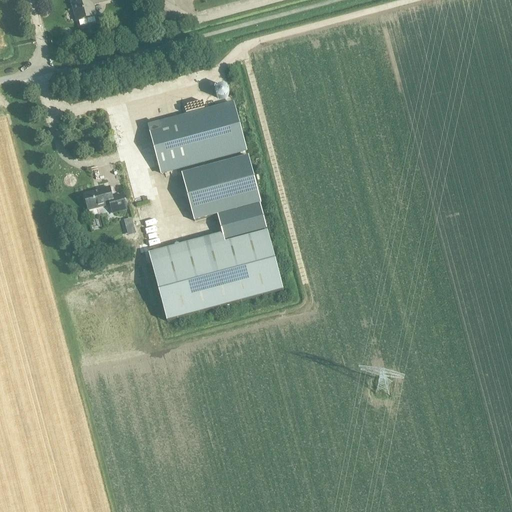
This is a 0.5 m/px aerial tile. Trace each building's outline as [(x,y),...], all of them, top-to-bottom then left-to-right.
[(71,0),(73,7),(74,7),(78,20),(95,15),(94,12),(95,11),(93,5),(111,1),(110,0),(71,0)] [(155,23),(157,21),(168,27),(171,21),(155,12),(152,18),(151,21),(155,23)] [(224,86),(221,86),(219,87),(216,90),(215,93),(216,97),(219,99),(223,100),(226,99),(229,97),(229,94),(229,91),(227,88),(224,86)] [(149,127),(161,174),(246,152),(234,104),(149,127)] [(247,157),(181,175),(194,222),(217,215),(260,204),(247,157)] [(70,170),(54,177),(60,190),(75,183),(70,170)] [(110,205),(113,214),(127,210),(123,196),(112,199),(110,188),(84,195),(89,211),(110,205)] [(260,204),(217,215),(225,244),(268,233),(260,204)] [(225,244),(151,264),(167,322),(283,291),(268,233),(225,244)]
